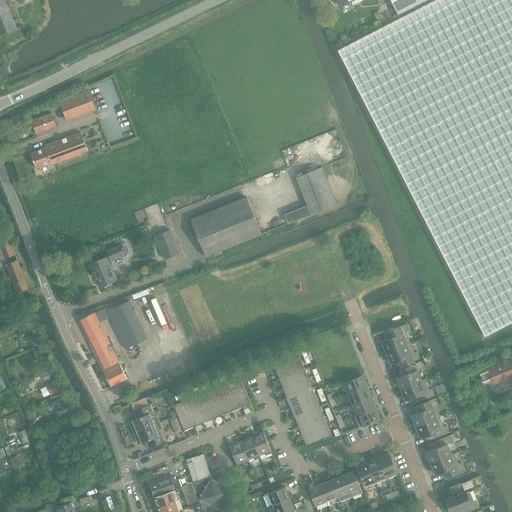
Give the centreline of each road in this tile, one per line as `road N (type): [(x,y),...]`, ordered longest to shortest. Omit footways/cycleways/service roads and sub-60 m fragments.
road 1 (unclassified): [(217,0),(0,102)]
road 2 (residential): [(125,470),(50,300)]
road 3 (residential): [(125,470),(274,410)]
road 4 (unclassified): [(50,300),(0,167)]
